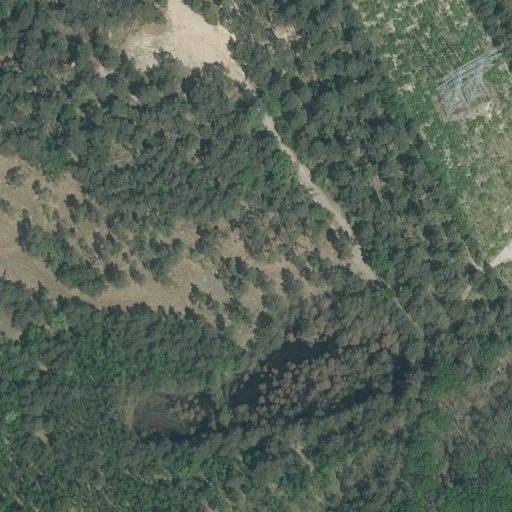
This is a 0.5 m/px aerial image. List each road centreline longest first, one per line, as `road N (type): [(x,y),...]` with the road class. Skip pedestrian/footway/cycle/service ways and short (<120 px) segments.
road 1 (track): [(409,328),(293,172)]
road 2 (track): [(511,249),(483,252),(409,328)]
